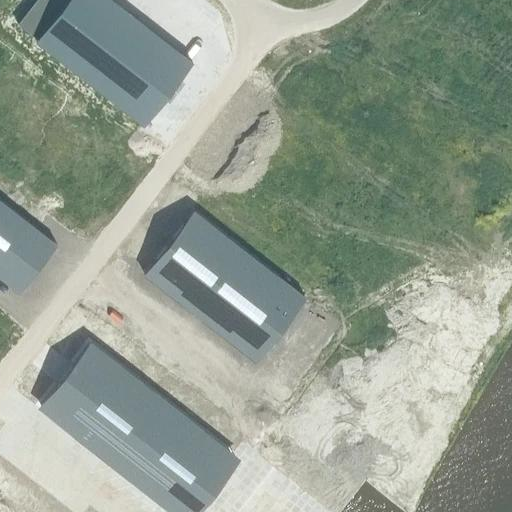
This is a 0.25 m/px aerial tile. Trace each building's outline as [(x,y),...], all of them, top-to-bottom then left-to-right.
[(112,0),(35,0),(17,23),(36,38),(35,40),(143,124),(192,62),(112,0)] [(511,0),(422,0),(413,13),(464,51),(473,39),(511,67),(511,0)] [(0,277),(19,292),(57,244),(0,199),(0,277)] [(193,210),(143,273),(254,360),(304,296),(193,210)] [(88,343),(40,406),(175,511),(187,511),(232,455),(88,343)] [(354,366),(312,419),(343,443),(359,422),(366,427),(382,407),(379,405),(388,393),(354,366)]
